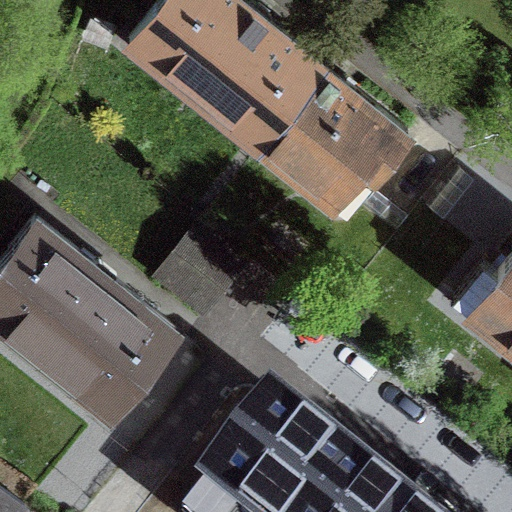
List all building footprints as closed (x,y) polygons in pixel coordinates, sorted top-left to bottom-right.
[(325,60),(249,0),(156,0),(130,33),(262,139),(325,60)] [(408,127),(325,60),(262,139),(329,192),(359,155),(375,168),(408,127)] [(511,215),(511,211),(493,196),(462,236),(483,252),(511,215)] [(175,325),(34,213),(0,254),(0,314),(112,404),(175,325)] [(194,224),(157,271),(204,308),(241,261),(194,224)] [(511,250),(485,284),(469,272),(454,291),(511,337),(511,250)] [(202,495),(222,511),(404,511),(408,508),(276,403),(202,495)] [(0,483),(0,511),(17,511),(25,501),(0,483)]
